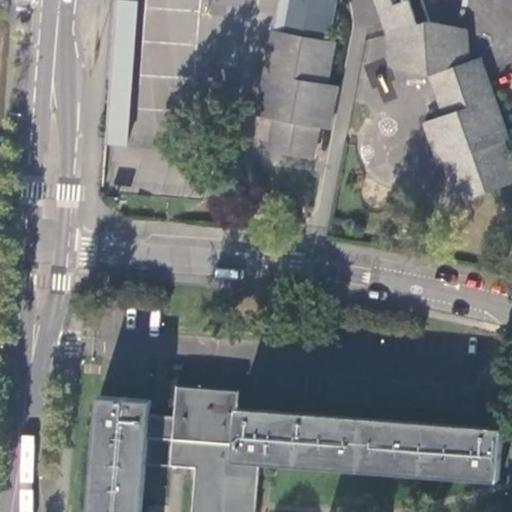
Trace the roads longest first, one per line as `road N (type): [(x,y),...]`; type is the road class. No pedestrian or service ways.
road 1 (residential): [(48,243),(394,280),(511,307)]
road 2 (tertiary): [(48,243),(62,0)]
road 3 (tertiary): [(21,461),(48,243)]
